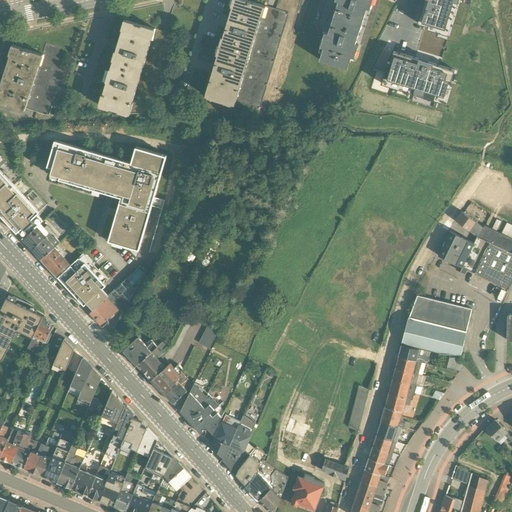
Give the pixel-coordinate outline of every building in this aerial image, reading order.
[(265,7),(241,0),(231,0),(230,7),(232,7),(229,17),(225,29),(223,37),(221,37),(216,55),(217,55),(214,65),(211,74),(205,93),(204,96),(207,97),(207,98),(231,105),(232,105),(234,105),(235,102),(261,16),(262,16),(265,7)] [(370,10),(372,0),(334,0),(335,1),(338,2),(328,33),(325,32),(320,47),(323,48),(319,60),(347,69),(351,57),(354,58),(358,45),(355,44),(366,9),(370,10)] [(424,0),(417,23),(428,26),(427,29),(450,36),(460,0),(424,0)] [(275,10),(265,7),(262,16),(261,16),(235,102),(259,110),(285,26),(289,14),(275,10)] [(120,30),(122,30),(117,45),(116,49),(115,51),(114,51),(112,61),(113,61),(110,69),(109,69),(105,82),(106,82),(105,86),(103,93),(102,93),(99,104),(98,106),(99,106),(99,107),(110,110),(110,109),(118,111),(118,113),(128,116),(128,114),(130,115),(130,114),(134,102),(132,102),(151,39),(152,39),(155,29),(124,20),(120,30)] [(164,32),(155,29),(152,39),(151,39),(132,102),(134,102),(130,114),(156,114),(166,82),(180,37),(164,32)] [(42,55),(26,109),(49,117),(56,91),(66,62),(58,60),(61,49),(45,44),(42,55)] [(42,55),(13,46),(6,68),(4,74),(0,87),(0,103),(6,106),(7,104),(14,106),(13,108),(25,112),(26,109),(42,55)] [(454,71),(393,52),(390,63),(387,62),(381,84),(447,104),(454,82),(451,82),(454,71)] [(151,206),(166,156),(135,147),(131,162),(54,140),(47,167),(53,168),(50,177),(113,195),(121,197),(117,211),(115,217),(108,241),(139,250),(151,206)] [(196,174),(189,185),(197,190),(198,188),(203,181),(204,179),(196,174)] [(0,207),(1,209),(20,192),(7,178),(0,184),(0,207)] [(39,212),(20,192),(1,209),(20,230),(37,214),(39,212)] [(289,206),(297,210),(300,204),(292,200),(289,206)] [(151,206),(139,250),(148,253),(161,209),(151,206)] [(20,230),(1,209),(0,209),(0,215),(17,234),(18,232),(23,237),(21,239),(22,240),(40,224),(43,221),(37,214),(20,230)] [(192,211),(169,250),(179,256),(202,217),(192,211)] [(491,243),(511,252),(511,238),(484,225),(483,227),(462,211),(455,220),(477,236),(491,243)] [(205,216),(181,257),(191,263),(216,222),(205,216)] [(218,223),(194,265),(204,271),(228,229),(218,223)] [(40,224),(22,240),(32,250),(50,234),(40,224)] [(467,269),(476,274),(491,243),(477,236),(474,242),(450,230),(438,255),(458,264),(456,268),(465,273),(467,269)] [(50,234),(32,250),(41,260),(57,245),(60,243),(54,237),(53,238),(50,234)] [(511,281),(511,252),(491,243),(476,274),(508,289),(511,281)] [(57,245),(41,260),(57,278),(72,265),(64,257),(66,255),(57,245)] [(72,265),(57,278),(84,306),(86,304),(92,310),(108,296),(102,289),(105,286),(103,284),(106,281),(105,280),(102,282),(84,263),(88,260),(83,255),(72,265)] [(126,290),(121,285),(108,296),(92,310),(90,313),(103,327),(114,316),(113,315),(117,311),(122,313),(129,300),(128,300),(122,294),(126,290)] [(33,337),(43,316),(15,302),(17,298),(9,294),(7,298),(6,298),(0,311),(0,310),(0,364),(17,330),(33,337)] [(461,353),(472,308),(417,294),(409,316),(402,342),(461,353)] [(47,321),(43,316),(33,337),(27,348),(34,351),(40,340),(45,343),(50,334),(53,327),(51,326),(51,325),(47,323),(48,321),(47,320),(47,321)] [(208,324),(198,344),(209,349),(219,330),(208,324)] [(62,336),(56,330),(50,343),(57,346),(62,336)] [(138,336),(123,350),(124,351),(123,352),(135,365),(136,364),(137,365),(157,347),(153,341),(147,346),(138,336)] [(74,349),(65,339),(54,365),(60,368),(65,370),(74,349)] [(157,347),(137,365),(151,380),(165,367),(162,363),(165,360),(163,359),(169,348),(162,342),(157,347)] [(402,344),(399,355),(422,361),(422,359),(428,361),(430,351),(419,348),(402,344)] [(399,355),(396,368),(421,374),(421,372),(425,373),(427,363),(422,361),(399,355)] [(92,369),(82,359),(69,389),(80,394),(92,369)] [(165,367),(151,380),(164,395),(179,382),(177,380),(179,378),(181,373),(183,370),(178,364),(175,367),(170,363),(165,367)] [(396,368),(393,378),(423,386),(426,375),(421,374),(396,368)] [(101,379),(92,369),(80,394),(77,401),(89,406),(93,398),(101,379)] [(179,382),(164,395),(178,409),(180,408),(186,396),(183,394),(187,391),(181,384),(186,379),(181,373),(179,378),(177,380),(179,382)] [(393,378),(389,392),(411,399),(412,399),(415,392),(420,393),(423,386),(393,378)] [(194,384),(180,412),(186,419),(207,399),(206,398),(206,397),(194,384)] [(359,384),(357,390),(368,394),(369,388),(359,384)] [(357,390),(356,396),(366,400),(368,394),(357,390)] [(99,421),(116,428),(125,405),(112,391),(99,421)] [(403,410),(410,412),(412,404),(410,404),(411,399),(389,392),(385,406),(403,410)] [(207,399),(186,419),(194,428),(219,406),(210,396),(208,394),(206,397),(206,398),(207,399)] [(295,407),(307,411),(310,400),(299,396),(295,407)] [(356,396),(354,402),(365,406),(366,400),(356,396)] [(93,398),(89,406),(88,409),(95,411),(99,400),(93,398)] [(354,402),(353,408),(363,412),(365,406),(354,402)] [(105,454),(115,459),(118,453),(134,415),(125,405),(116,428),(105,454)] [(224,412),(219,406),(194,428),(201,435),(202,435),(203,435),(204,435),(205,434),(206,433),(206,432),(206,431),(205,431),(205,430),(206,428),(209,431),(213,436),(224,412)] [(403,410),(385,406),(384,411),(401,416),(403,410)] [(353,408),(351,414),(362,418),(363,412),(353,408)] [(384,411),(382,420),(401,427),(410,430),(412,423),(403,419),(404,417),(401,416),(384,411)] [(351,414),(350,420),(360,424),(362,418),(351,414)] [(134,415),(118,453),(127,457),(131,449),(137,451),(147,428),(134,415)] [(211,446),(223,459),(240,421),(225,415),(211,446)] [(303,437),(308,423),(287,415),(282,428),(303,437)] [(223,459),(236,473),(239,466),(255,447),(248,442),(256,422),(248,417),(247,419),(242,417),(240,421),(223,459)] [(507,430),(496,419),(486,428),(501,443),(508,436),(511,441),(511,434),(511,435),(508,430),(507,430)] [(348,426),(358,430),(360,424),(350,420),(348,426)] [(382,420),(377,434),(397,441),(401,427),(382,420)] [(0,431),(0,458),(8,439),(4,438),(8,428),(3,426),(0,431)] [(137,451),(137,452),(143,455),(143,456),(149,458),(157,439),(147,428),(137,451)] [(0,458),(12,463),(25,433),(13,429),(8,439),(0,458)] [(213,436),(209,431),(205,439),(209,443),(213,436)] [(12,463),(24,468),(33,446),(29,444),(32,437),(31,436),(32,434),(27,432),(26,434),(25,433),(12,463)] [(377,434),(373,446),(393,453),(397,441),(377,434)] [(34,473),(44,477),(59,441),(49,437),(47,441),(34,473)] [(24,468),(34,473),(47,441),(43,439),(41,443),(36,441),(33,446),(24,468)] [(57,482),(73,444),(60,439),(59,441),(44,477),(57,482)] [(144,469),(153,472),(164,447),(157,439),(149,458),(144,469)] [(464,458),(498,473),(503,460),(502,460),(505,453),(475,439),(473,444),(471,446),(468,452),(467,451),(464,458)] [(57,482),(72,488),(80,469),(84,458),(83,458),(74,454),(76,452),(77,449),(78,446),(73,444),(57,482)] [(258,465),(263,459),(267,453),(257,445),(255,447),(239,466),(236,473),(247,485),(259,470),(258,465)] [(373,446),(369,457),(388,463),(390,463),(393,453),(373,446)] [(173,457),(164,447),(153,472),(150,480),(160,486),(173,457)] [(74,454),(83,458),(86,453),(77,449),(76,452),(74,454)] [(134,460),(127,457),(118,453),(115,459),(107,480),(98,500),(114,506),(128,473),(134,460)] [(170,482),(182,467),(173,457),(160,486),(167,489),(170,482)] [(322,469),(346,478),(349,466),(344,465),(325,457),(322,469)] [(369,457),(365,469),(385,475),(388,463),(369,457)] [(271,474),(276,468),(263,459),(258,465),(259,470),(247,485),(260,498),(274,485),(271,482),(272,480),(271,474)] [(449,484),(468,490),(473,471),(456,464),(449,484)] [(89,495),(98,500),(107,480),(102,478),(107,468),(100,466),(96,476),(88,495),(89,495)] [(191,476),(182,467),(170,482),(177,490),(191,476)] [(260,498),(269,508),(273,508),(279,503),(289,476),(276,468),(271,474),(272,480),(271,482),(274,485),(260,498)] [(88,495),(96,476),(80,469),(72,488),(88,495)] [(365,469),(362,479),(386,488),(390,476),(385,475),(365,469)] [(502,504),(511,480),(511,472),(508,470),(504,479),(502,478),(492,500),(502,504)] [(324,484),(325,481),(315,477),(315,475),(306,471),(304,476),(298,474),(293,488),(295,489),(291,500),(291,504),(293,506),(297,506),(299,504),(300,503),(315,509),(320,497),(321,497),(322,497),(323,496),(324,496),(325,495),(326,494),(327,492),(327,491),(327,490),(326,488),(325,487),(325,486),(325,484),(324,484)] [(473,471),(468,490),(464,500),(446,494),(439,511),(479,511),(486,489),(485,489),(488,479),(473,471)] [(114,506),(126,511),(133,494),(129,492),(132,483),(130,482),(133,475),(128,473),(114,506)] [(359,488),(383,496),(386,488),(362,479),(359,488)] [(128,511),(148,511),(153,502),(139,496),(145,483),(139,481),(133,494),(126,511),(128,511)] [(464,500),(468,490),(449,484),(446,494),(464,500)] [(355,499),(379,508),(383,496),(359,488),(355,499)] [(148,511),(159,511),(165,501),(166,499),(156,494),(153,502),(148,511)] [(0,511),(4,511),(9,501),(0,497),(0,511)] [(350,511),(377,511),(379,508),(355,499),(350,511)] [(159,511),(171,511),(176,502),(169,500),(168,503),(165,501),(159,511)] [(335,511),(339,503),(330,500),(326,511),(335,511)] [(19,511),(22,507),(9,501),(4,511),(19,511)] [(171,511),(186,511),(189,507),(176,502),(171,511)]
